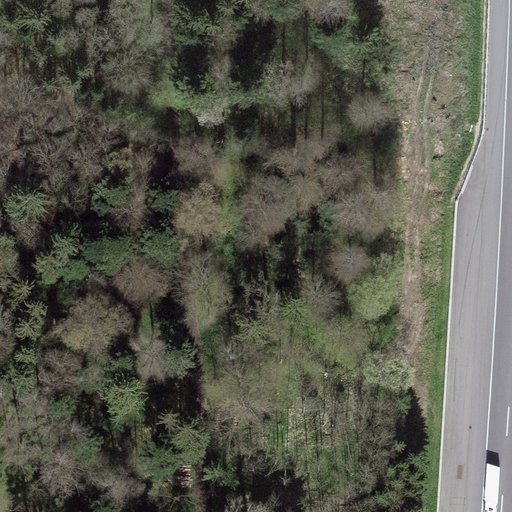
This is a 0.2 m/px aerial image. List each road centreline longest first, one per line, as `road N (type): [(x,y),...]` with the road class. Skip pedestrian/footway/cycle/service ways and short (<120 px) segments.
road 1 (track): [(163,0),(208,511)]
road 2 (motorway): [(511,354),(501,511)]
